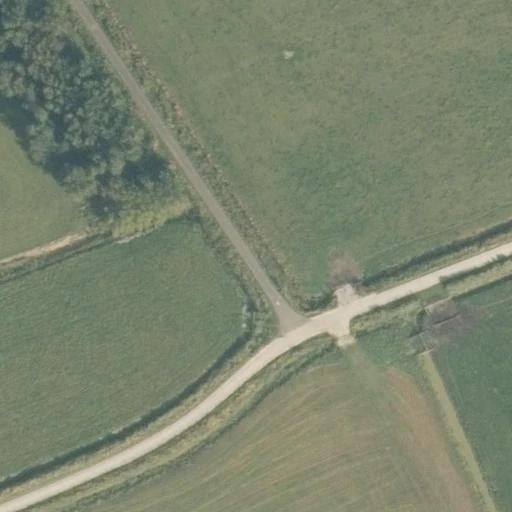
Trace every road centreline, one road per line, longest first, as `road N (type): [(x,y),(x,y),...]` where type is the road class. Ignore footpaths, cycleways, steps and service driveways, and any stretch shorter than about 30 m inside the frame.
road 1 (unclassified): [(297,333),(68,0)]
road 2 (tertiary): [(0,510),(144,448),(297,333)]
road 3 (tertiary): [(297,333),(511,248)]
